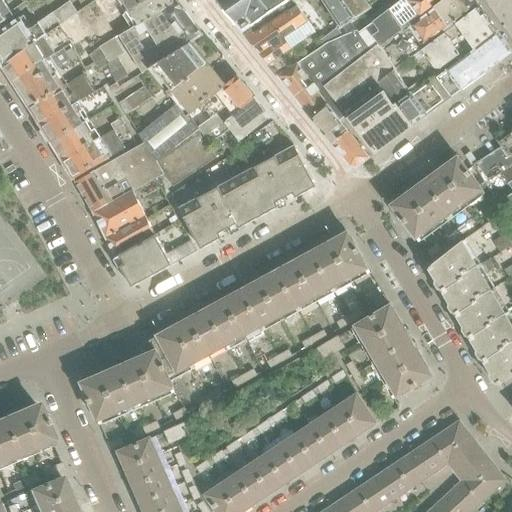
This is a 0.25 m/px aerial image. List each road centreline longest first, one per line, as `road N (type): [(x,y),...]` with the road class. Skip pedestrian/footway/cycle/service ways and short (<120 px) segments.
road 1 (residential): [(359,195),(120,323)]
road 2 (residential): [(202,0),(359,195)]
road 3 (residential): [(120,323),(0,114)]
road 4 (residential): [(469,392),(359,195)]
road 5 (residential): [(469,392),(285,511)]
road 6 (residential): [(511,88),(359,195)]
road 7 (residential): [(43,360),(113,511)]
